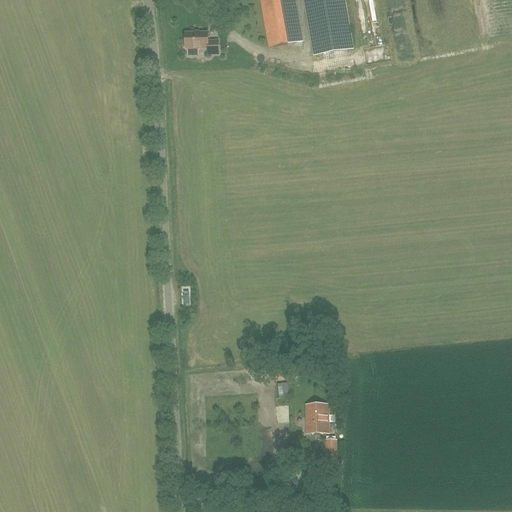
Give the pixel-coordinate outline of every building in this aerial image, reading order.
[(260,0),(269,48),(303,42),(295,0),(260,0)] [(304,0),(314,56),(353,49),(344,0),(304,0)] [(209,34),(186,34),(186,49),(208,49),(208,55),(219,55),(219,42),(209,42),(209,34)] [(182,305),(191,304),(190,286),(181,287),(182,305)] [(289,398),(287,384),(277,385),(279,399),(289,398)] [(329,405),(306,405),(306,435),(330,434),(329,405)] [(338,440),(325,441),(325,462),(338,462),(338,440)] [(309,509),(309,496),(287,496),(286,509),(309,509)]
